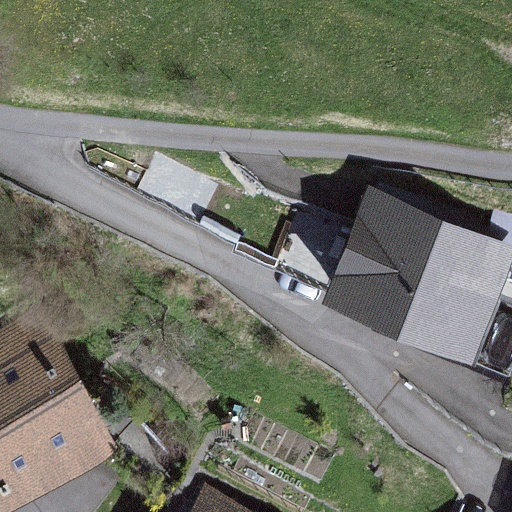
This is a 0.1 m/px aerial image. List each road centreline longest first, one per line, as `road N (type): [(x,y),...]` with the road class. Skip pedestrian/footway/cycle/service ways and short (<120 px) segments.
road 1 (residential): [(511,434),(0,156)]
road 2 (residential): [(511,183),(0,146)]
